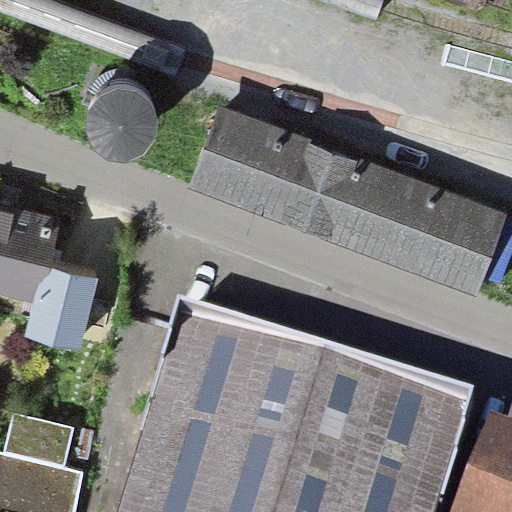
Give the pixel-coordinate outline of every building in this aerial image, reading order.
[(141,94),(130,90),(119,89),(110,91),(100,97),(94,103),(89,112),(87,121),(87,129),(89,137),(91,141),(95,147),(103,155),(113,159),(123,160),(132,159),(141,155),(149,148),(154,141),(156,137),(157,133),(158,124),(157,115),(153,107),(148,100),(141,94)] [(506,214),(221,106),(191,189),(477,295),(506,214)] [(0,210),(0,293),(34,302),(26,335),(80,350),(99,279),(54,268),(63,219),(12,205),(9,212),(0,210)] [(432,511),(473,383),(180,294),(115,511),(432,511)] [(511,511),(511,414),(491,406),(450,511),(511,511)] [(75,426),(14,411),(4,453),(65,468),(75,426)] [(4,453),(0,451),(0,511),(72,511),(82,471),(65,468),(4,453)]
